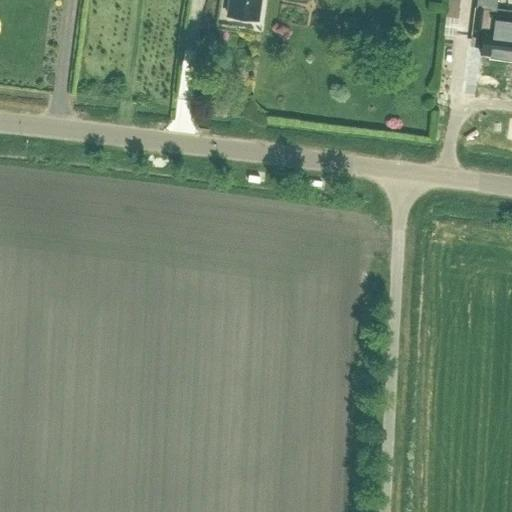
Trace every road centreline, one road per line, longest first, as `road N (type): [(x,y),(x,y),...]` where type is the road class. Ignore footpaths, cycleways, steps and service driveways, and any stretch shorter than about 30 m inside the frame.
road 1 (unclassified): [(400,174),(0,122)]
road 2 (unclassified): [(383,511),(400,174)]
